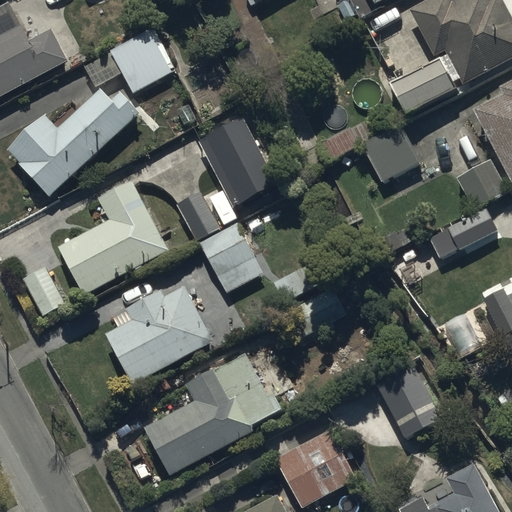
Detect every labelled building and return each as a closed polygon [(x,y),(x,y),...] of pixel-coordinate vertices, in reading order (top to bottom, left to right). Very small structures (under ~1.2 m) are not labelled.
[(511,62),(511,16),(503,0),(457,0),(455,1),(454,0),(435,0),(412,12),(436,57),(440,54),(444,60),(395,86),(411,116),(511,62)] [(0,99),(71,61),(54,31),(34,42),(12,2),(0,8),(0,99)] [(157,30),(113,51),(134,96),(179,75),(157,30)] [(511,82),(502,87),(506,96),(476,112),(511,177),(511,82)] [(52,198),(142,113),(124,94),(116,102),(104,89),(63,128),(49,113),(8,152),(52,198)] [(247,118),(200,143),(236,210),(282,185),(247,118)] [(363,147),(385,186),(426,163),(405,125),(376,141),(364,119),(290,161),(301,182),(363,147)] [(495,160),(459,179),(475,212),(429,235),(442,261),(501,232),(488,206),(511,194),(495,160)] [(88,296),(171,251),(134,184),(100,202),(110,221),(62,248),(88,296)] [(200,246),(226,232),(204,191),(179,205),(200,246)] [(266,274),(239,226),(200,247),(227,295),(266,274)] [(419,244),(412,226),(376,242),(384,260),(419,244)] [(325,261),(276,285),(285,305),(335,280),(325,261)] [(68,307),(49,266),(19,280),(38,321),(68,307)] [(351,317),(337,288),(293,311),(308,340),(351,317)] [(135,387),(216,344),(187,289),(169,298),(165,291),(128,310),(134,321),(108,335),(135,387)] [(507,291),(486,301),(511,356),(511,293),(509,295),(507,291)] [(148,428),(172,476),(257,433),(254,427),(284,412),(276,395),(272,397),(251,355),(190,386),(198,403),(148,428)] [(418,366),(379,385),(408,441),(446,422),(418,366)] [(358,481),(332,431),(277,460),(303,510),(358,481)] [(503,511),(501,508),(499,509),(477,465),(449,480),(457,496),(438,506),(441,511),(503,511)] [(291,511),(283,495),(250,511),(291,511)]
